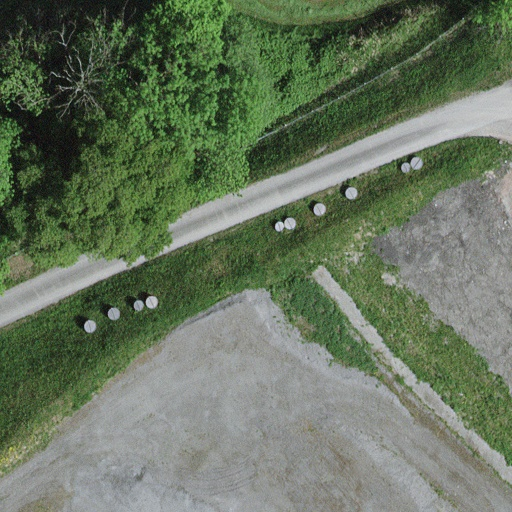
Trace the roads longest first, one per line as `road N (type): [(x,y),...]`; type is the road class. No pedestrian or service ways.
road 1 (track): [(0,316),(117,257),(511,108)]
road 2 (track): [(0,494),(135,411)]
